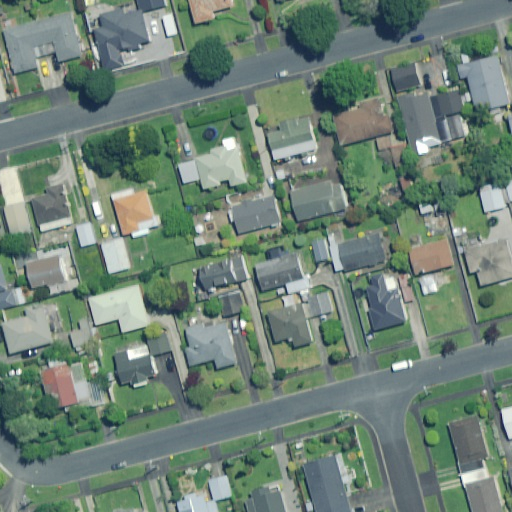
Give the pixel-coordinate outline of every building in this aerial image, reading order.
[(166,7),(164,0),(138,0),(142,13),(166,7)] [(189,0),(195,25),(217,20),(215,12),(234,8),(231,0),(189,0)] [(101,56),(149,44),(141,11),(126,15),(124,6),(91,15),(101,56)] [(70,14),(3,31),(14,74),(37,69),(35,59),(55,54),(58,63),(81,57),(70,14)] [(477,114),(511,105),(498,57),(465,65),(477,114)] [(388,69),(395,96),(423,89),(416,62),(388,69)] [(464,113),(459,91),(431,98),(429,92),(399,100),(413,156),(430,152),(429,147),(465,138),(459,114),(464,113)] [(389,149),(396,147),(389,115),(385,116),(380,97),(347,105),(348,112),(334,115),(341,146),(374,138),(377,152),(389,149)] [(270,133),(277,160),(319,149),(310,114),(283,121),(285,129),(270,133)] [(232,178),(233,182),(234,186),(249,182),(238,136),(226,140),(227,146),(214,150),(215,154),(199,158),(200,160),(181,165),(186,183),(203,178),(206,189),(224,184),(223,180),(232,178)] [(396,147),(389,149),(394,169),(410,165),(406,145),(396,147)] [(346,210),(339,180),(292,192),(299,221),(346,210)] [(485,213),(505,209),(500,183),(479,188),(485,213)] [(51,195),(32,200),(41,233),(71,225),(61,186),(50,189),(51,195)] [(144,186),(111,196),(123,236),(132,234),(133,239),(149,234),(148,229),(156,227),(144,186)] [(241,232),(283,222),(280,208),(277,195),(235,205),(241,232)] [(95,244),(90,224),(76,228),(81,248),(95,244)] [(390,260),(384,234),(341,244),(339,234),(331,236),(339,272),(390,260)] [(314,241),(318,261),(325,260),(332,258),(327,238),(314,241)] [(109,274),(129,269),(122,240),(101,246),(109,274)] [(409,251),(416,277),(455,266),(448,240),(409,251)] [(511,279),(511,265),(506,241),(465,252),(471,274),(477,272),(481,287),(511,279)] [(305,276),(299,255),(257,268),(264,291),(288,284),(291,293),(314,286),(310,274),(305,276)] [(51,296),(68,292),(58,257),(26,266),(33,290),(48,285),(51,296)] [(247,282),(240,258),(192,273),(196,285),(193,285),(197,298),(247,282)] [(1,265),(0,265),(0,310),(25,303),(21,288),(9,292),(1,265)] [(384,275),(371,278),(374,287),(367,289),(373,309),(368,310),(374,331),(407,322),(397,286),(388,289),(384,275)] [(405,303),(415,301),(409,276),(400,278),(405,303)] [(434,277),(419,280),(421,291),(436,288),(434,277)] [(148,327),(138,287),(89,300),(96,326),(119,320),(122,333),(148,327)] [(245,312),(239,291),(218,297),(223,318),(245,312)] [(312,318),(332,313),(327,293),(307,297),(312,318)] [(285,309),(283,304),(261,309),(265,326),(271,324),(275,343),(293,339),(295,348),(312,344),(304,310),(294,312),(293,307),(285,309)] [(26,310),(28,318),(2,325),(10,355),(53,343),(50,331),(59,329),(55,314),(46,316),(43,305),(26,310)] [(218,370),(238,364),(226,323),(207,329),(205,324),(185,329),(190,348),(185,350),(190,367),(215,360),(218,370)] [(92,344),(89,329),(70,333),(74,348),(92,344)] [(171,352),(166,332),(147,337),(152,356),(171,352)] [(149,374),(154,372),(146,343),(113,352),(122,386),(133,384),(134,388),(151,383),(149,374)] [(91,401),(81,361),(41,372),(51,411),(91,401)] [(511,408),(502,412),(509,440),(511,439),(511,408)] [(461,475),(486,468),(484,460),(488,459),(477,417),(448,424),(461,475)] [(350,511),(336,457),(303,466),(315,511),(350,511)] [(502,511),(494,478),(489,479),(486,468),(461,475),(471,511),(502,511)] [(232,498),(227,478),(209,482),(214,502),(232,498)] [(284,511),(284,507),(278,485),(252,492),(254,499),(246,501),(248,511),(284,511)] [(207,505),(205,496),(178,504),(180,511),(217,511),(215,503),(207,505)]
